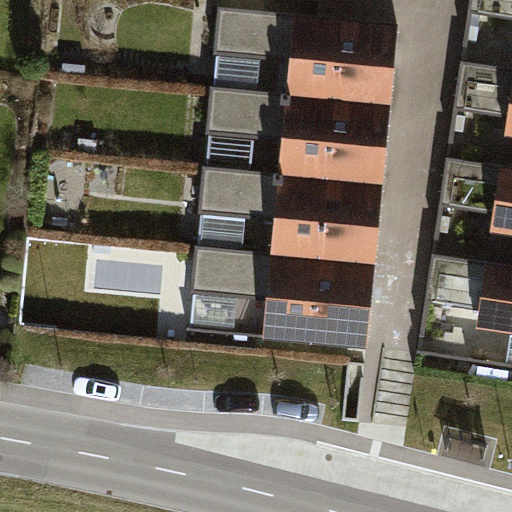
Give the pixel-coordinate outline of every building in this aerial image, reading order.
[(291,65),(288,94),(388,104),(396,23),(222,5),(216,57),(291,65)] [(511,66),(501,133),(511,134),(511,66)] [(283,148),(280,176),(380,186),(388,104),(288,94),(215,87),(210,141),(283,148)] [(511,163),(498,161),(488,228),(511,231),(511,163)] [(275,223),(272,257),(372,267),(380,186),(280,176),(205,168),(200,216),(275,223)] [(267,303),(263,339),(363,349),(372,267),(272,257),(195,249),(191,295),(267,303)] [(511,263),(486,259),(475,326),(511,331),(511,263)] [(505,447),(465,435),(458,458),(498,470),(505,447)]
